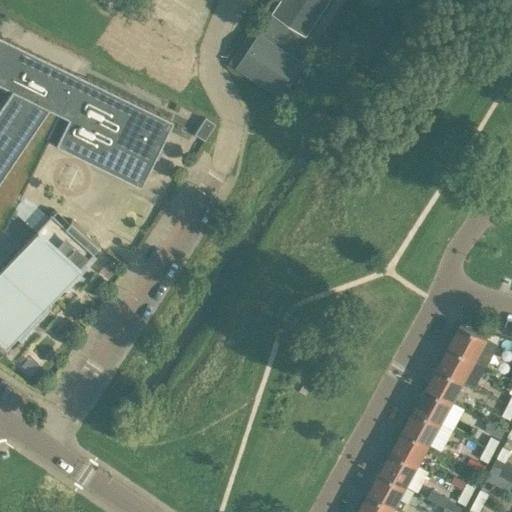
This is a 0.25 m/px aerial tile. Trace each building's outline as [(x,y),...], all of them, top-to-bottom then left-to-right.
[(260,32),(253,27),(229,62),(277,94),(300,60),(292,54),(305,35),(306,35),(329,0),(280,0),(272,13),(260,32)] [(171,119),(86,77),(0,35),(0,226),(2,228),(11,209),(12,209),(25,195),(20,191),(45,139),(139,185),(171,119)] [(204,140),(214,123),(204,117),(193,134),(204,140)] [(0,268),(0,341),(7,347),(100,244),(71,219),(64,226),(50,213),(44,220),(41,217),(35,224),(38,226),(0,268)] [(460,323),(448,345),(475,360),(487,338),(460,323)] [(448,345),(437,366),(464,381),(464,380),(475,386),(486,366),(475,360),(448,345)] [(452,402),(464,381),(437,366),(425,387),(452,402)] [(425,387),(414,408),(441,423),(452,402),(425,387)] [(510,419),(511,414),(511,405),(507,403),(501,415),(510,419)] [(429,444),(441,423),(414,408),(402,429),(429,444)] [(504,429),(501,427),(489,421),(484,430),(500,438),(504,429)] [(402,429),(391,450),(418,465),(429,444),(402,429)] [(485,446),(494,450),(499,440),(490,435),(485,446)] [(488,462),(494,450),(485,446),(479,457),(488,462)] [(502,446),(497,456),(505,461),(510,450),(502,446)] [(406,485),(418,465),(391,450),(379,471),(406,485)] [(511,463),(505,461),(497,456),(485,479),(509,490),(511,483),(511,463)] [(368,492),(394,506),(401,510),(406,501),(399,498),(406,485),(379,471),(368,492)] [(468,478),(463,488),(472,493),(477,483),(468,478)] [(465,505),(472,493),(463,488),(456,500),(465,505)] [(488,493),(479,489),(475,498),(483,503),(488,493)] [(391,511),(394,506),(368,492),(356,511),(391,511)] [(448,500),(448,499),(444,496),(439,498),(436,502),(444,506),(448,500)] [(478,511),(483,503),(475,498),(467,511),(478,511)] [(448,500),(444,506),(454,511),(458,511),(461,508),(448,500)]
